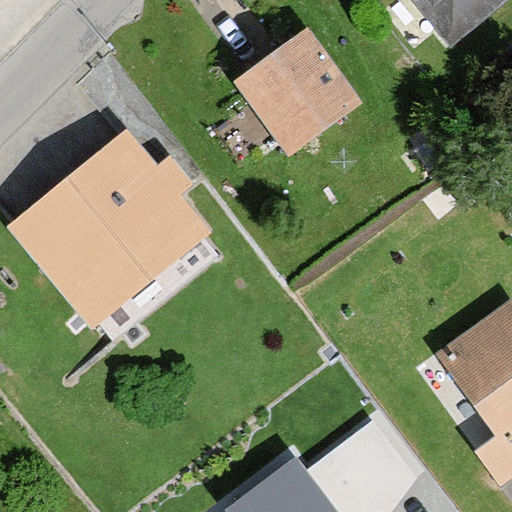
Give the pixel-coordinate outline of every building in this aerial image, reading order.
[(411,0),(445,44),(503,0),(411,0)] [(352,95),(296,21),(223,75),(279,150),(352,95)] [(202,230),(109,118),(0,208),(0,225),(85,328),(202,230)] [(511,301),(505,293),(427,356),(483,425),(468,444),(497,480),(511,468),(511,301)] [(213,511),(368,511),(401,488),(355,429),(280,486),(268,470),(213,511)]
